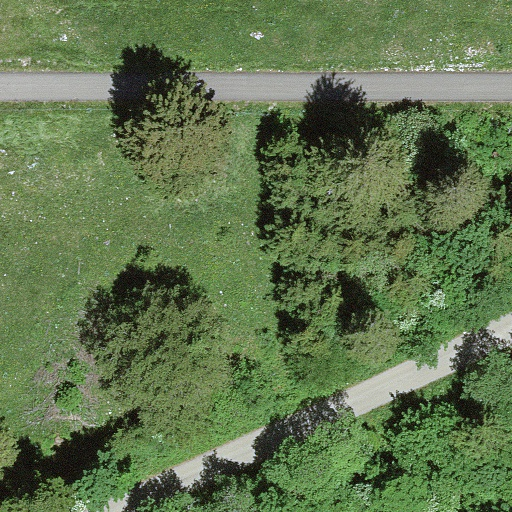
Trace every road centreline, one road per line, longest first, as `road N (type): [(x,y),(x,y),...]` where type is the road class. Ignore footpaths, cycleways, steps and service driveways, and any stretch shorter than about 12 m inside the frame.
road 1 (track): [(0,96),(511,90)]
road 2 (unclassified): [(135,511),(511,335)]
